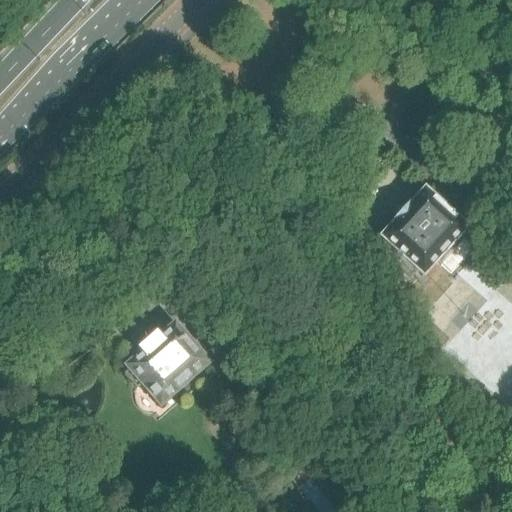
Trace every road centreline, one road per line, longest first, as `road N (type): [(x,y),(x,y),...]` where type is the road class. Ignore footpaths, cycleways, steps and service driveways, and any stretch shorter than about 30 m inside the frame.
road 1 (unclassified): [(0,197),(198,0)]
road 2 (primary): [(0,138),(141,0)]
